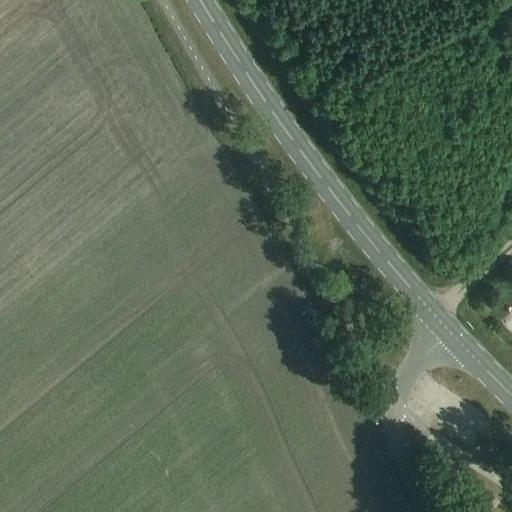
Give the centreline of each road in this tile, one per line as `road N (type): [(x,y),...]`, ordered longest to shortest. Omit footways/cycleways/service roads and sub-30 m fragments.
road 1 (primary): [(438,326),(201,0)]
road 2 (unclassified): [(433,511),(393,424),(400,383),(438,326)]
